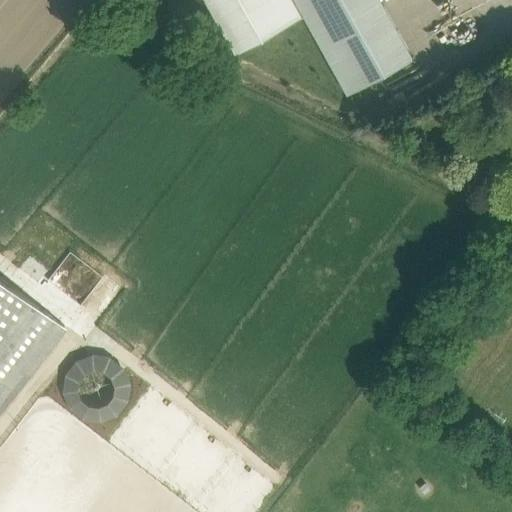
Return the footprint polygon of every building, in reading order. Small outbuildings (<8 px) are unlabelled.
[(205,0),(236,54),(302,17),(292,0),(205,0)] [(381,0),(296,0),(349,91),(413,55),(381,0)] [(488,104),(483,103),(478,106),(476,111),(479,116),(484,117),(488,116),(492,112),(491,108),(488,104)] [(0,415),(69,326),(36,301),(0,272),(0,415)] [(139,403),(117,348),(58,371),(80,426),(139,403)]
